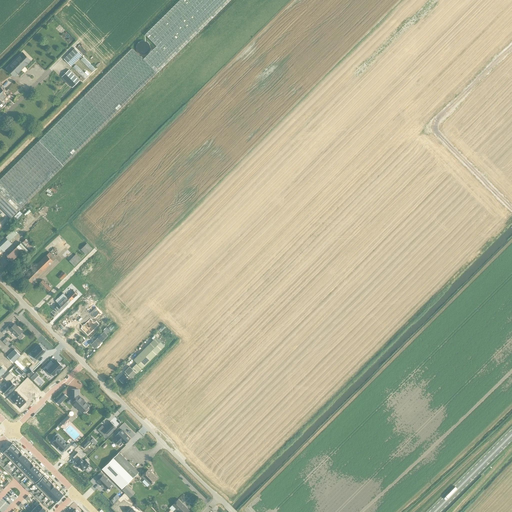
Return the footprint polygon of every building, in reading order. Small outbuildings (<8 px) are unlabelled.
[(0,207),(11,218),(18,211),(136,94),(230,0),(179,0),(145,34),(156,45),(143,59),(132,48),(0,179),(0,207)] [(150,46),(150,45),(149,44),(148,43),(148,42),(147,42),(145,41),(144,41),(143,40),(142,41),(141,41),(140,41),(139,42),(138,43),(137,44),(136,45),(136,46),(136,47),(136,48),(136,50),(137,51),(137,52),(138,53),(139,53),(140,54),(141,54),(142,54),(143,54),(144,54),(146,54),(147,53),(148,52),(149,51),(149,50),(150,49),(150,48),(150,46)] [(74,48),(64,58),(71,66),(82,55),(74,48)] [(17,73),(25,65),(27,63),(26,62),(29,59),(24,53),(21,56),(20,56),(10,65),(11,66),(8,69),(14,75),(17,72),(17,73)] [(69,69),(61,77),(72,88),(79,80),(69,69)] [(2,253),(3,251),(4,251),(12,244),(9,241),(17,234),(13,230),(0,242),(0,252),(1,252),(2,253)] [(35,246),(29,240),(27,238),(22,243),(30,251),(35,246)] [(21,243),(17,247),(22,252),(25,255),(29,251),(21,243)] [(87,243),(81,249),(86,255),(92,249),(87,243)] [(17,247),(7,256),(8,258),(10,260),(11,261),(22,252),(17,247)] [(29,284),(53,261),(56,258),(50,251),(47,255),(23,278),(29,284)] [(76,254),(72,258),(77,263),(81,259),(76,254)] [(74,266),(77,263),(72,258),(69,261),(74,266)] [(11,274),(14,270),(15,271),(19,266),(15,262),(13,265),(12,263),(10,266),(6,269),(11,274)] [(63,271),(58,276),(61,280),(67,275),(63,271)] [(39,283),(46,289),(48,292),(51,289),(42,280),(39,283)] [(59,304),(55,309),(59,313),(74,298),(76,296),(77,294),(73,290),(66,297),(63,293),(56,301),(59,304)] [(90,319),(80,328),(88,336),(89,334),(94,329),(96,327),(92,323),(93,321),(90,319)] [(9,324),(5,329),(7,331),(9,329),(17,337),(20,340),(24,336),(21,333),(22,331),(15,324),(12,327),(9,324)] [(104,332),(91,344),(96,349),(108,336),(104,332)] [(126,373),(120,379),(123,383),(126,380),(127,381),(128,382),(129,381),(129,379),(128,378),(130,376),(131,378),(136,373),(137,373),(156,354),(164,345),(159,340),(156,337),(148,345),(134,359),(138,363),(132,369),(130,366),(125,371),(126,373)] [(40,345),(31,354),(37,359),(46,351),(40,345)] [(14,349),(7,356),(12,362),(13,362),(20,355),(20,354),(14,349)] [(51,361),(43,368),(48,374),(51,371),(54,374),(57,372),(60,369),(59,369),(62,366),(57,360),(53,363),(51,361)] [(18,367),(15,370),(21,376),(25,373),(18,367)] [(30,368),(25,372),(29,377),(34,372),(30,368)] [(3,386),(1,388),(7,394),(15,386),(10,380),(14,376),(10,372),(4,378),(8,382),(7,383),(6,383),(3,386)] [(78,389),(71,389),(71,398),(74,400),(72,402),(82,412),(83,411),(84,412),(86,412),(89,409),(89,407),(88,406),(89,406),(78,395),(78,389)] [(17,392),(11,398),(20,407),(26,401),(17,392)] [(58,397),(54,400),(59,405),(62,402),(58,397)] [(36,421),(35,422),(39,426),(40,425),(41,426),(42,426),(45,428),(47,426),(44,423),(52,415),(47,410),(45,412),(44,412),(35,420),(36,421)] [(64,419),(58,425),(60,427),(66,421),(64,419)] [(102,425),(98,429),(100,432),(102,430),(108,435),(116,427),(110,421),(104,427),(102,425)] [(117,437),(113,440),(118,445),(121,441),(124,444),(130,438),(122,429),(116,435),(117,437)] [(56,439),(53,442),(59,449),(61,450),(63,449),(65,451),(71,446),(68,443),(66,445),(64,442),(65,441),(63,439),(62,440),(58,437),(57,438),(56,438),(56,439)] [(12,443),(3,453),(7,457),(16,447),(13,443),(12,443)] [(16,447),(7,457),(11,460),(20,451),(16,447)] [(20,451),(11,460),(14,464),(24,455),(20,451)] [(78,452),(73,457),(76,460),(76,461),(77,463),(76,463),(79,467),(80,467),(83,470),(85,468),(86,469),(89,466),(88,465),(89,463),(85,459),(84,460),(82,459),(83,458),(78,452)] [(113,457),(102,469),(121,489),(133,477),(135,475),(139,472),(123,456),(119,452),(118,452),(114,456),(113,457)] [(24,455),(14,464),(18,468),(28,458),(24,455)] [(28,458),(18,468),(22,472),(32,462),(31,462),(28,458)] [(32,462),(22,472),(26,476),(35,466),(36,466),(35,466),(31,462),(32,462)] [(35,466),(26,476),(30,480),(39,470),(36,466),(35,466)] [(148,469),(141,476),(150,485),(157,478),(148,469)] [(39,470),(30,480),(34,484),(43,474),(39,470)] [(101,471),(96,476),(98,479),(97,480),(101,484),(101,485),(103,487),(103,486),(106,489),(112,484),(103,475),(104,474),(101,471)] [(44,475),(35,485),(39,489),(48,479),(45,476),(44,475),(45,475),(44,475)] [(48,479),(39,489),(43,492),(52,483),(48,479)] [(52,483),(43,492),(46,496),(56,487),(52,483)] [(127,485),(122,490),(127,494),(132,490),(127,485)] [(56,487),(46,496),(50,500),(52,499),(52,498),(60,491),(56,487)] [(60,491),(52,498),(52,499),(56,502),(64,494),(63,494),(60,491)] [(178,499),(172,505),(176,508),(178,510),(176,511),(187,511),(189,510),(187,508),(182,503),(178,499)] [(39,503),(36,506),(41,511),(43,511),(46,509),(39,503)]
